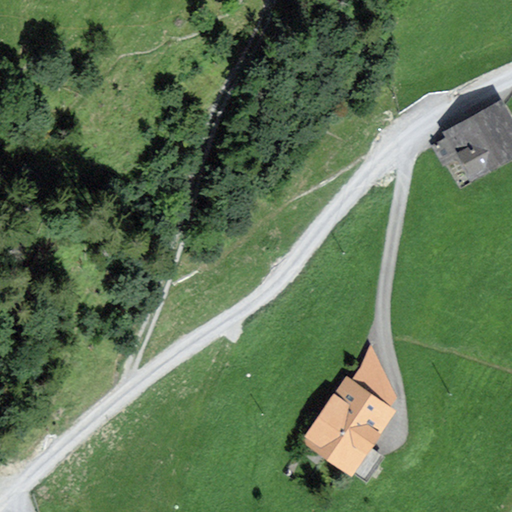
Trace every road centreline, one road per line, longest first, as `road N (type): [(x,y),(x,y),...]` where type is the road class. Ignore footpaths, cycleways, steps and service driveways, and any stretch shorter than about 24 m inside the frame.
road 1 (unclassified): [(511,78),(413,136),(275,282),(124,390),(0,507)]
road 2 (track): [(264,0),(193,176),(124,390)]
